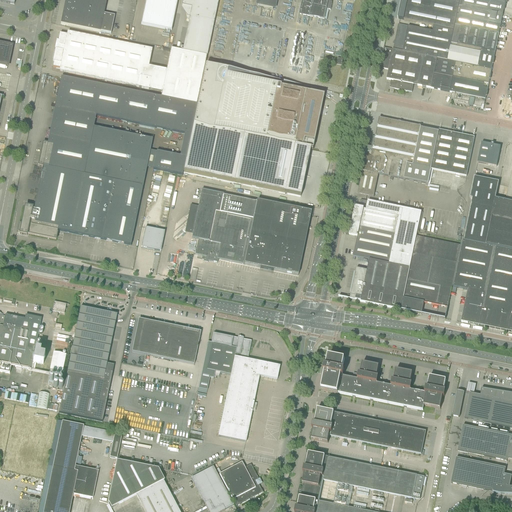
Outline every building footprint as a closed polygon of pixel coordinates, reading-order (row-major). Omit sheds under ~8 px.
[(100,33),(100,32),(111,34),(114,17),(102,14),(105,0),(66,0),(64,14),(63,14),(63,15),(63,17),(62,17),(63,17),(62,24),(60,24),(100,33)] [(145,0),(145,5),(141,25),(171,31),(177,0),(145,0)] [(182,0),(182,6),(191,8),(182,52),(207,57),(218,0),(182,0)] [(258,0),(258,6),(273,9),(274,0),(258,0)] [(302,0),(300,14),(319,18),(324,19),(326,9),(330,10),(332,3),(328,2),(328,0),(302,0)] [(400,8),(398,19),(404,20),(433,26),(453,30),(454,25),(456,16),(458,6),(459,1),(460,1),(455,0),(402,0),(402,1),(400,8)] [(459,1),(458,6),(502,15),(505,4),(486,0),(462,0),(462,2),(459,1)] [(502,15),(458,6),(456,16),(500,25),(502,15)] [(456,16),(454,25),(498,34),(500,25),(456,16)] [(393,50),(434,59),(447,61),(451,44),(453,30),(433,26),(432,31),(398,25),(393,50)] [(454,25),(453,30),(451,44),(495,53),(498,34),(454,25)] [(97,40),(72,35),(67,34),(67,36),(59,35),(53,68),(60,69),(60,72),(139,88),(148,90),(153,69),(143,67),(146,50),(102,41),(102,42),(97,41),(97,40)] [(0,103),(1,98),(0,97),(0,64),(7,66),(11,47),(0,44),(0,103)] [(451,44),(447,61),(491,70),(495,53),(451,44)] [(384,69),(388,70),(392,50),(384,48),(380,66),(381,66),(385,66),(384,69)] [(196,105),(206,57),(171,50),(161,98),(196,105)] [(413,85),(428,88),(434,59),(393,50),(392,50),(388,70),(386,80),(387,80),(391,81),(390,86),(394,86),(394,89),(412,93),(413,85)] [(434,59),(428,88),(440,91),(452,93),(450,99),(454,100),(453,102),(469,106),(472,107),(472,106),(481,108),(481,105),(484,105),(487,89),(483,88),(484,84),(488,85),(491,70),(447,61),(434,59)] [(205,66),(183,174),(285,194),(300,198),(310,150),(312,151),(320,114),(317,113),(318,108),(321,109),(321,108),(323,97),(277,87),(277,86),(278,82),(278,81),(205,66)] [(18,232),(20,233),(56,240),(57,233),(56,233),(57,231),(131,246),(152,140),(93,128),(96,117),(184,135),(180,157),(156,152),(153,170),(182,176),(196,106),(61,78),(47,144),(43,144),(43,145),(39,166),(43,167),(34,210),(32,209),(25,207),(21,225),(19,225),(18,232)] [(371,148),(364,146),(361,160),(363,160),(362,164),(361,163),(359,171),(362,171),(357,194),(373,197),(378,175),(391,177),(391,176),(393,177),(393,178),(417,183),(428,130),(421,129),(421,127),(379,118),(373,145),(371,145),(371,148)] [(438,132),(428,130),(417,183),(428,185),(431,170),(466,177),(474,138),(439,131),(438,132)] [(496,167),(500,148),(493,147),(494,144),(491,144),(491,145),(481,143),(480,148),(477,163),(496,167)] [(511,251),(511,202),(500,200),(496,199),(495,199),(499,183),(495,182),(474,178),(473,182),(470,199),(472,199),(464,242),(495,248),(511,251)] [(224,195),(202,191),(201,196),(198,207),(195,207),(189,211),(193,215),(188,219),(191,222),(187,226),(190,230),(194,230),(193,235),(192,239),(198,240),(198,244),(195,255),(206,257),(206,261),(204,260),(203,262),(208,262),(208,261),(217,263),(218,260),(247,265),(274,271),(298,276),(311,213),(257,202),(256,203),(246,201),(230,198),(223,196),(224,195)] [(353,216),(351,226),(416,239),(416,237),(421,212),(368,202),(367,204),(366,210),(363,209),(363,208),(355,206),(353,213),(355,213),(354,217),(353,216)] [(353,257),(369,260),(410,268),(416,239),(351,226),(349,235),(357,237),(353,257)] [(145,229),(141,248),(160,252),(164,233),(164,232),(145,229)] [(410,268),(401,310),(421,315),(422,310),(424,303),(448,308),(448,304),(452,287),(457,263),(435,259),(436,255),(457,259),(458,258),(460,248),(460,246),(416,237),(416,239),(410,268)] [(436,255),(435,259),(457,263),(452,287),(453,287),(460,289),(468,290),(463,311),(461,323),(462,323),(479,326),(495,248),(464,242),(461,241),(460,246),(460,248),(458,258),(457,259),(436,255)] [(511,251),(495,248),(479,326),(490,328),(511,333),(511,251)] [(355,301),(401,310),(410,268),(369,260),(367,271),(356,269),(350,296),(349,296),(348,299),(347,299),(355,301)] [(69,305),(54,302),(53,305),(52,312),(60,314),(61,313),(64,313),(65,310),(66,310),(66,309),(65,309),(66,305),(69,305)] [(67,373),(59,414),(102,422),(114,365),(107,364),(115,322),(117,315),(117,316),(85,309),(80,308),(67,373)] [(0,372),(9,374),(11,367),(30,370),(31,371),(34,371),(35,367),(36,364),(43,365),(44,361),(45,357),(40,356),(41,352),(35,350),(40,323),(5,316),(5,317),(1,316),(1,315),(0,314),(0,372)] [(194,365),(198,344),(200,334),(201,332),(200,332),(200,333),(144,322),(137,353),(132,352),(132,353),(194,365)] [(212,344),(208,343),(198,389),(207,391),(209,378),(213,379),(214,376),(219,377),(219,373),(230,375),(218,437),(245,443),(252,411),(254,411),(255,405),(253,404),(259,377),(277,381),(279,367),(246,360),(250,342),(244,341),(242,341),(242,340),(238,339),(238,340),(236,339),(236,340),(232,339),(225,338),(225,339),(220,337),(214,335),(212,344)] [(50,370),(63,373),(64,369),(63,369),(65,356),(53,353),(50,370)] [(442,397),(444,397),(442,396),(443,392),(446,381),(429,377),(427,388),(425,387),(424,393),(418,392),(418,391),(417,392),(410,391),(411,390),(408,389),(409,385),(410,385),(412,374),(396,370),(394,381),(392,381),(391,387),(384,385),(384,384),(384,385),(377,384),(377,383),(375,383),(376,378),(376,379),(379,367),(362,364),(360,374),(358,374),(357,380),(351,378),(351,377),(350,377),(350,378),(343,377),(344,371),(342,371),(344,360),(328,357),(326,368),(326,373),(323,372),(323,373),(325,373),(321,391),(338,394),(355,397),(355,398),(355,397),(372,401),(373,402),(373,401),(406,407),(406,408),(406,407),(423,411),(424,406),(440,409),(442,397)] [(469,394),(474,395),(476,387),(468,385),(467,394),(469,394)] [(469,394),(464,419),(511,428),(511,394),(489,391),(489,390),(482,389),(481,391),(481,395),(480,395),(480,396),(479,396),(476,395),(474,395),(469,394)] [(464,393),(457,391),(452,416),(459,418),(464,393)] [(36,405),(36,407),(46,409),(49,395),(38,393),(36,405)] [(329,436),(343,439),(421,455),(426,432),(334,413),(317,409),(314,425),(315,425),(314,429),(312,428),(312,429),(313,429),(311,440),(328,443),(329,436)] [(69,511),(73,495),(92,499),(98,472),(75,467),(81,437),(82,432),(83,427),(62,422),(57,421),(38,511),(69,511)] [(457,451),(507,461),(507,460),(510,460),(511,460),(511,441),(511,442),(511,436),(463,426),(457,451)] [(114,433),(112,443),(109,458),(117,460),(122,435),(114,433)] [(368,511),(319,502),(323,481),(412,499),(419,500),(421,493),(421,492),(424,477),(329,458),(325,457),(313,454),(308,453),(305,469),(306,469),(305,473),(303,472),(303,473),(304,473),(302,484),(303,484),(303,485),(300,498),(299,498),(297,509),(298,509),(297,511),(368,511)] [(504,475),(505,469),(456,459),(451,483),(493,492),(493,493),(493,492),(501,494),(511,494),(511,487),(509,487),(511,477),(504,475)] [(177,511),(176,509),(177,508),(163,481),(164,481),(158,470),(116,461),(108,503),(115,499),(118,505),(136,496),(144,511),(177,511)] [(219,475),(233,502),(236,507),(262,493),(259,486),(262,484),(259,479),(258,479),(250,465),(244,468),(241,463),(219,475)] [(204,504),(208,511),(222,511),(225,511),(224,510),(233,506),(213,467),(191,479),(205,504),(204,504)]
